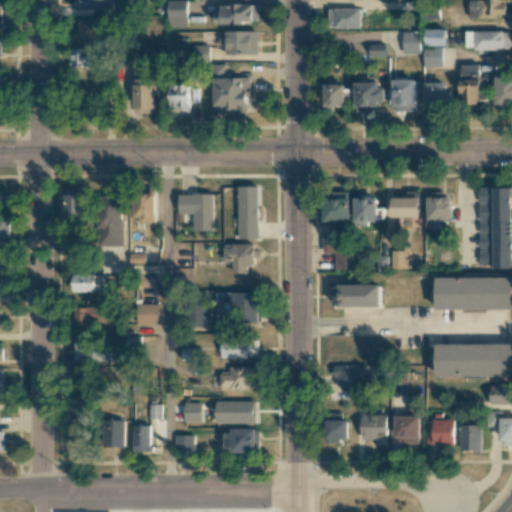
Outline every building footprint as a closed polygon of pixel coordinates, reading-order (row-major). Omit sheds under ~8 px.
[(113,0),(75,0),(76,8),(114,8),(113,0)] [(187,0),(167,0),(168,26),(187,26),(187,0)] [(467,0),(468,17),(507,16),(506,0),(467,0)] [(215,22),(258,23),(258,5),(216,4),(215,22)] [(361,8),(329,8),(329,27),(360,28),(361,8)] [(105,19),(77,18),(77,38),(105,38),(105,19)] [(446,45),(447,29),(426,28),(426,45),(446,45)] [(259,31),(226,30),(226,38),(220,38),(220,46),(226,46),(226,54),(258,54),(259,31)] [(510,50),(509,30),(465,31),(465,47),(476,47),(476,51),(510,50)] [(404,54),(421,53),(420,31),(403,31),(404,54)] [(370,56),(386,56),(386,44),(370,44),(370,56)] [(424,66),(443,66),(443,46),(424,47),(424,66)] [(101,67),(101,48),(70,47),(70,66),(101,67)] [(481,64),(461,64),(462,105),(488,104),(488,90),(481,91),(481,64)] [(511,77),(497,76),(496,104),(511,104),(511,77)] [(216,112),(223,112),(223,111),(250,110),(249,77),(215,78),(216,112)] [(416,79),(394,80),(394,111),(417,111),(416,79)] [(379,82),(356,82),(356,109),(380,108),(380,101),(387,101),(387,88),(379,88),(379,82)] [(447,83),(426,82),(426,106),(452,106),(453,90),(447,90),(447,83)] [(156,113),(157,84),(135,84),(135,112),(156,113)] [(190,110),(190,84),(171,85),(172,110),(190,110)] [(325,106),(346,106),(346,84),(325,84),(325,106)] [(238,186),(259,186),(258,238),(239,238),(238,186)] [(511,187),(479,187),(479,204),(479,265),(489,265),(489,269),(511,268),(511,187)] [(66,217),(87,218),(88,189),(66,188),(66,217)] [(350,191),(351,220),(324,220),(323,191),(350,191)] [(429,220),(452,220),(452,192),(428,193),(429,220)] [(155,223),(156,194),(136,193),(136,223),(155,223)] [(214,230),(214,194),(179,193),(179,214),(194,214),(194,230),(214,230)] [(378,222),(378,197),(356,196),(355,221),(378,222)] [(102,245),(123,245),(123,197),(102,197),(102,245)] [(420,197),(393,198),(393,217),(420,216),(420,197)] [(9,216),(0,215),(0,235),(9,235),(9,216)] [(324,235),(352,235),(353,269),(335,269),(335,253),(324,253),(324,235)] [(232,272),(247,272),(247,264),(255,264),(255,242),(223,242),(223,260),(228,260),(228,263),(232,263),(232,272)] [(392,268),(406,268),(406,250),(392,250),(392,268)] [(146,263),(146,253),(130,253),(130,263),(146,263)] [(72,291),(103,292),(104,275),(72,273),(72,291)] [(437,277),(511,276),(511,309),(437,310),(437,277)] [(340,285),(381,284),(382,306),(340,306),(340,285)] [(225,292),(225,302),(232,302),(232,321),(258,321),(258,292),(225,292)] [(162,303),(137,304),(137,325),(163,324),(162,303)] [(206,305),(189,305),(188,324),(206,325),(206,305)] [(101,307),(75,307),(75,325),(101,325),(101,307)] [(259,356),(258,338),(221,339),(222,357),(259,356)] [(74,360),(110,361),(110,350),(103,350),(104,341),(75,341),(74,360)] [(511,343),(511,374),(438,375),(437,344),(511,343)] [(182,360),(198,360),(198,348),(182,348),(182,360)] [(373,384),(372,363),(334,366),(335,387),(373,384)] [(221,374),(221,389),(258,388),(258,366),(231,367),(231,374),(221,374)] [(511,403),(511,385),(490,386),(490,404),(511,403)] [(93,406),(92,391),(74,392),(74,406),(93,406)] [(161,418),(161,404),(150,404),(149,418),(161,418)] [(511,417),(503,418),(503,410),(488,411),(488,426),(502,426),(502,445),(511,445),(511,417)] [(387,414),(362,414),(362,439),(376,439),(376,444),(387,444),(387,414)] [(420,415),(396,416),(396,443),(420,443),(420,415)] [(125,447),(125,420),(106,419),(106,447),(125,447)] [(426,419),(426,443),(455,444),(455,419),(426,419)] [(348,420),(326,420),(326,441),(349,441),(348,420)] [(482,425),(460,424),(460,450),(482,450),(482,425)] [(134,451),(152,451),(152,425),(134,425),(134,451)] [(225,447),(233,448),(233,454),(256,455),(258,430),(226,429),(225,447)] [(176,449),(195,450),(195,435),(176,434),(176,449)]
